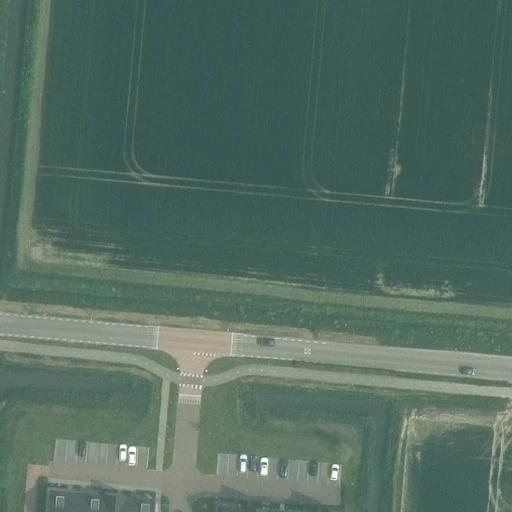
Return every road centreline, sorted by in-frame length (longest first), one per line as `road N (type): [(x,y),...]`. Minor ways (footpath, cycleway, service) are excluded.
road 1 (unclassified): [(193,341),(511,369)]
road 2 (unclassified): [(0,325),(193,341)]
road 3 (residential): [(180,481),(340,497)]
road 4 (residential): [(180,481),(193,341)]
road 5 (residential): [(52,471),(180,481)]
